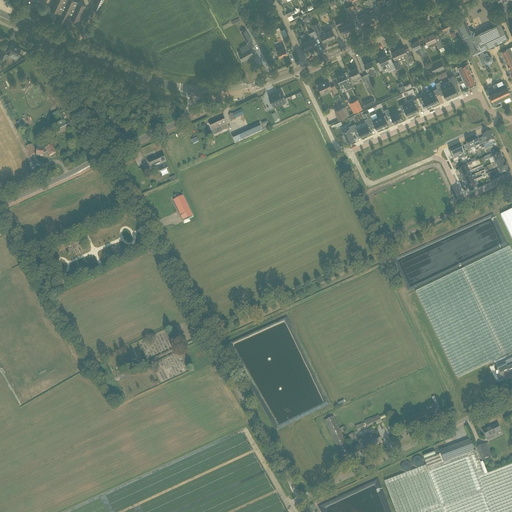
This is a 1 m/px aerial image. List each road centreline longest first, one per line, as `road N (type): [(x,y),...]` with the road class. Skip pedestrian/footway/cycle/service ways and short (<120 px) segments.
road 1 (unclassified): [(299,498),(103,156)]
road 2 (track): [(206,336),(511,196)]
road 3 (track): [(461,421),(331,140)]
road 4 (unclassified): [(299,498),(511,397)]
road 5 (tertiary): [(194,88),(143,78),(0,12)]
road 6 (residential): [(351,151),(473,96),(496,113)]
road 7 (tertiary): [(307,64),(453,0)]
road 8 (track): [(41,40),(103,156)]
road 9 (tertiary): [(103,156),(181,121),(194,88)]
